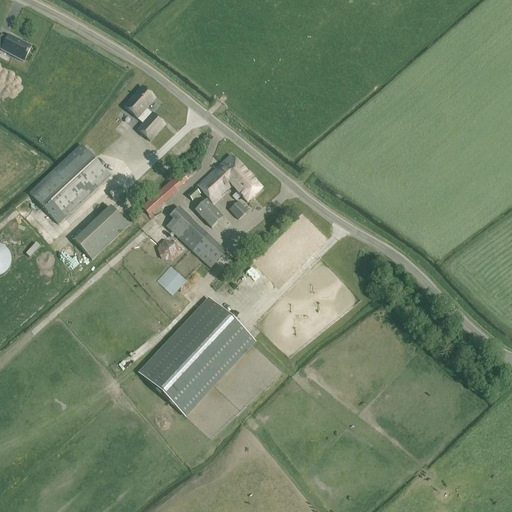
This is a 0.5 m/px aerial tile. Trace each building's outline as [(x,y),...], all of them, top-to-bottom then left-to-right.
[(0,49),(1,51),(23,63),(31,48),(9,36),(7,41),(4,40),(4,39),(0,36),(0,49)] [(137,120),(143,125),(137,131),(150,143),(165,126),(152,115),(146,110),(155,99),(142,88),(124,109),(137,120)] [(110,177),(93,159),(81,146),(29,194),(58,225),(110,177)] [(231,156),(210,176),(197,188),(212,204),(231,187),(232,187),(235,185),(240,190),(252,179),(231,156)] [(181,173),(141,208),(149,217),(165,203),(164,202),(188,181),(181,173)] [(240,190),(237,192),(247,203),(262,190),(252,179),(240,190)] [(184,196),(192,204),(201,196),(194,188),(184,196)] [(223,218),(206,201),(195,211),(211,229),(223,218)] [(239,220),(248,212),(239,203),(230,211),(239,220)] [(74,242),(91,261),(128,227),(110,208),(74,242)] [(173,220),(166,228),(178,239),(211,270),(226,254),(194,223),(178,209),(170,218),(173,220)] [(179,254),(176,243),(165,241),(157,249),(161,260),(172,262),(179,254)] [(0,276),(0,277),(5,274),(8,271),(10,266),(11,262),(11,261),(11,257),(9,253),(6,249),(2,246),(0,245),(0,276)] [(74,276),(89,260),(78,250),(67,261),(72,266),(68,270),(74,276)] [(172,266),(156,280),(170,295),(186,281),(172,266)] [(199,320),(144,379),(185,417),(254,343),(209,301),(195,316),(199,320)] [(147,338),(153,345),(159,341),(153,333),(147,338)] [(124,370),(153,346),(147,339),(118,363),(124,370)]
